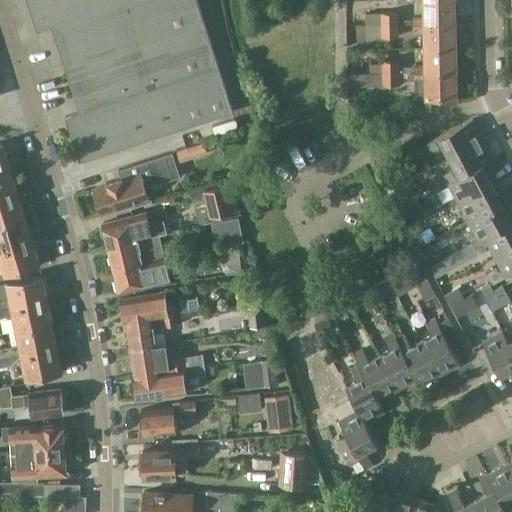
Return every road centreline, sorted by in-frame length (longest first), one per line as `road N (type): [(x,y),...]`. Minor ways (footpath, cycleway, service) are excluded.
road 1 (residential): [(104,511),(88,302),(24,100)]
road 2 (residential): [(333,172),(494,98)]
